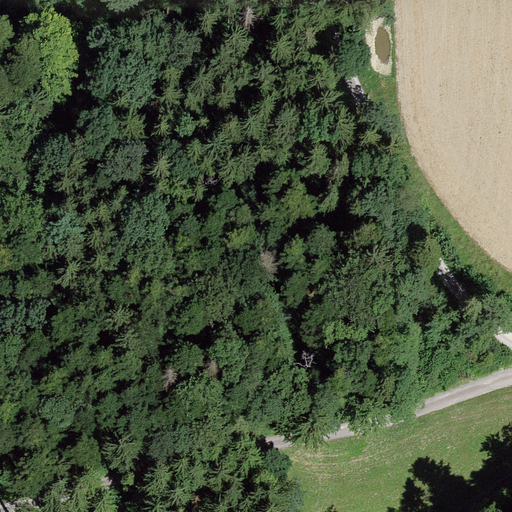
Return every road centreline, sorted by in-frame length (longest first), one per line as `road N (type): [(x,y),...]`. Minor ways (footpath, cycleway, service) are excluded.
road 1 (track): [(0,508),(511,374)]
road 2 (track): [(316,0),(381,165),(442,267),(511,339)]
